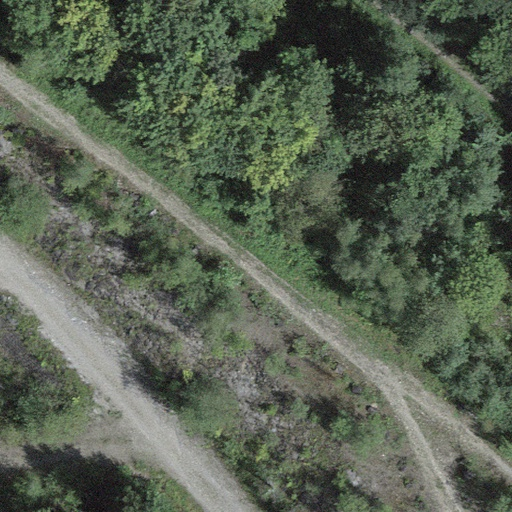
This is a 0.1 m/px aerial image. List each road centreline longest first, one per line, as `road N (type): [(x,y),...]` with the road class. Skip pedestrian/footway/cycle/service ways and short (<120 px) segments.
road 1 (track): [(0,271),(216,511)]
road 2 (track): [(383,0),(511,111)]
road 3 (track): [(401,381),(459,511)]
